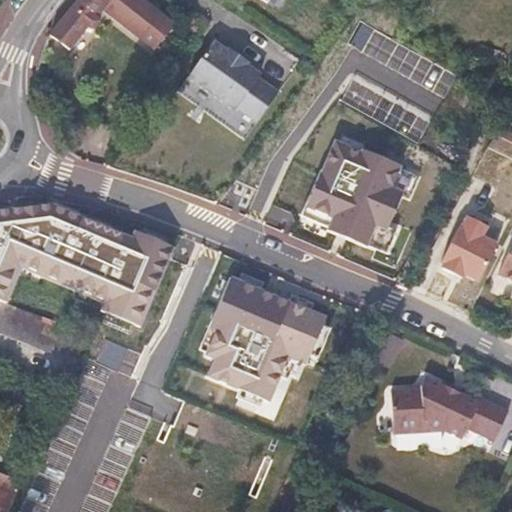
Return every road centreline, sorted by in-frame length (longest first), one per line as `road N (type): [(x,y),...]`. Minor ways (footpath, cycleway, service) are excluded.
road 1 (residential): [(206,225),(403,301),(511,356)]
road 2 (residential): [(206,225),(89,510)]
road 3 (residential): [(14,152),(206,225)]
